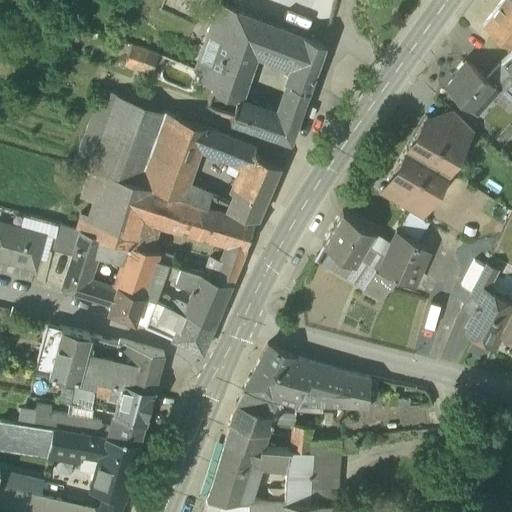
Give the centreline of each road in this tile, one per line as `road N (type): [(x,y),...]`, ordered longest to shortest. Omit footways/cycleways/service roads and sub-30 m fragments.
road 1 (secondary): [(449,0),(321,184),(238,330)]
road 2 (residential): [(238,330),(511,396)]
road 3 (residential): [(221,368),(0,289)]
road 4 (secondary): [(221,368),(165,511)]
